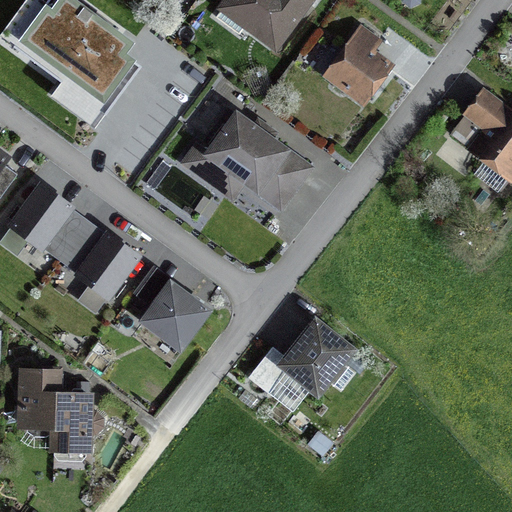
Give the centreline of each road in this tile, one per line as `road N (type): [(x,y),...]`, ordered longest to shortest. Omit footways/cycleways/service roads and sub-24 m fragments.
road 1 (residential): [(262,303),(497,0)]
road 2 (residential): [(262,303),(0,110)]
road 3 (residential): [(105,511),(262,303)]
